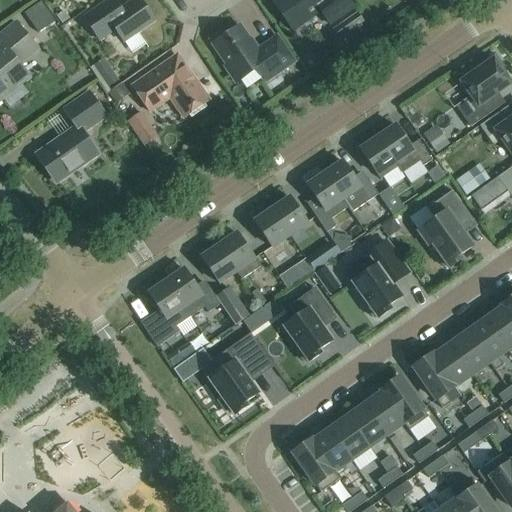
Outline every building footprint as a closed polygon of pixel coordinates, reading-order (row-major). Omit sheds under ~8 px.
[(113,0),(109,0),(83,18),(99,41),(115,30),(124,43),(154,22),(139,0),(135,0),(120,10),(113,0)] [(278,0),(273,3),(293,32),(321,12),(330,26),(354,9),(347,0),(278,0)] [(339,39),(363,22),(357,14),(333,31),(339,39)] [(0,100),(29,78),(18,65),(37,50),(16,23),(0,36),(0,100)] [(287,68),(295,63),(279,40),(272,45),(259,54),(239,27),(213,45),(227,67),(225,68),(236,84),(257,69),(267,82),(287,68)] [(471,128),(499,108),(492,98),(511,85),(500,70),(503,67),(494,54),(481,63),(483,67),(460,83),(471,98),(457,109),(471,128)] [(209,101),(178,55),(132,87),(150,113),(170,99),(183,119),(209,101)] [(82,168),(97,158),(85,140),(88,138),(84,132),(106,117),(90,94),(64,112),(74,127),(58,138),(60,141),(39,156),(57,182),(80,165),(82,168)] [(511,118),(509,121),(502,111),(479,127),(493,146),(501,141),(511,156),(511,118)] [(126,122),(143,147),(158,137),(140,112),(126,122)] [(423,136),(436,153),(449,144),(436,126),(423,136)] [(396,127),(378,139),(398,168),(397,168),(401,174),(419,162),(423,167),(432,161),(419,141),(410,147),(396,127)] [(378,139),(360,151),(380,180),(397,168),(398,168),(378,139)] [(343,163),(325,175),(342,200),(343,200),(348,208),(352,213),(369,201),(343,163)] [(511,167),(497,178),(507,192),(511,198),(511,167)] [(342,200),(325,175),(307,187),(322,209),(313,214),(326,234),(335,228),(330,220),(348,208),(343,200),(342,200)] [(507,192),(497,178),(471,196),(481,210),(507,192)] [(378,196),(392,216),(403,208),(389,188),(378,196)] [(473,247),(461,231),(474,222),(452,191),(427,209),(435,220),(418,232),(428,247),(431,244),(437,253),(434,255),(443,268),(446,266),(449,269),(462,260),(460,256),(473,247)] [(290,199),(272,211),(289,236),(307,224),(290,199)] [(272,211),(254,223),(271,248),(289,236),(272,211)] [(218,247),(236,272),(241,280),(260,268),(237,234),(218,247)] [(338,254),(349,247),(351,238),(334,235),(334,236),(333,243),(332,245),(338,254)] [(365,274),(352,284),(366,303),(363,305),(372,319),(375,316),(377,319),(391,310),(388,307),(401,298),(393,286),(407,277),(384,245),(358,263),(365,274)] [(218,247),(201,259),(219,284),(236,272),(218,247)] [(296,283),(297,284),(314,272),(313,271),(305,260),(288,271),(296,283)] [(184,270),(166,282),(190,317),(204,307),(208,313),(220,305),(215,298),(206,285),(198,291),(184,270)] [(190,317),(166,282),(148,294),(163,315),(152,323),(165,343),(179,333),(175,327),(190,317)] [(230,288),(215,298),(220,305),(235,327),(250,317),(230,288)] [(308,364),(321,354),(319,351),(332,342),(321,325),(334,316),(315,289),(289,307),(296,318),(283,328),(297,347),(293,349),(303,363),(306,360),(308,364)] [(511,299),(503,306),(511,318),(511,299)] [(507,350),(507,351),(509,354),(511,351),(511,318),(503,306),(502,307),(503,309),(486,321),(506,350),(507,350)] [(250,334),(260,327),(252,315),(250,317),(242,322),(250,334)] [(506,350),(486,321),(468,333),(490,364),(495,372),(503,365),(497,356),(506,350)] [(452,344),(473,373),(488,362),(490,364),(468,333),(452,344)] [(234,416),(247,407),(245,404),(258,394),(246,378),(260,368),(270,362),(251,334),(241,341),(214,359),(222,370),(209,380),(223,400),(219,402),(228,415),(232,413),(234,416)] [(455,386),(473,373),(452,344),(434,356),(455,386)] [(59,351),(4,396),(32,429),(87,384),(59,351)] [(455,386),(434,356),(432,354),(413,368),(441,408),(450,402),(444,393),(455,386)] [(382,394),(403,423),(409,431),(428,418),(400,379),(381,392),(382,394)] [(498,396),(504,404),(511,398),(511,395),(508,389),(498,396)] [(365,406),(386,436),(403,423),(382,394),(365,406)] [(369,448),(386,436),(365,406),(348,419),(369,448)] [(488,415),(482,407),(473,414),(478,422),(488,415)] [(463,421),(469,429),(478,422),(473,414),(463,421)] [(330,431),(351,461),(369,448),(348,419),(330,431)] [(498,430),(492,421),(483,428),(488,436),(498,430)] [(473,435),(479,443),(488,436),(483,428),(473,435)] [(334,472),(351,461),(330,431),(313,443),(334,472)] [(293,454),(321,494),(340,480),(334,472),(313,443),(312,441),(293,454)] [(438,451),(432,443),(422,450),(428,458),(438,451)] [(413,457),(418,465),(428,458),(422,450),(413,457)] [(448,465),(442,457),(432,464),(438,472),(448,465)] [(423,471),(429,479),(438,472),(432,464),(423,471)] [(511,508),(511,469),(509,465),(490,478),(511,508)] [(403,476),(397,468),(387,475),(393,483),(403,476)] [(377,482),(383,490),(393,483),(387,475),(377,482)] [(453,493),(466,511),(493,511),(471,480),(453,493)] [(396,490),(401,498),(413,490),(407,482),(396,490)] [(384,498),(392,509),(404,501),(401,498),(396,490),(384,498)] [(368,501),(362,493),(352,500),(358,508),(368,501)] [(455,497),(438,509),(440,511),(466,511),(453,493),(452,493),(455,497)] [(342,506),(346,511),(351,511),(358,508),(352,500),(342,506)]
